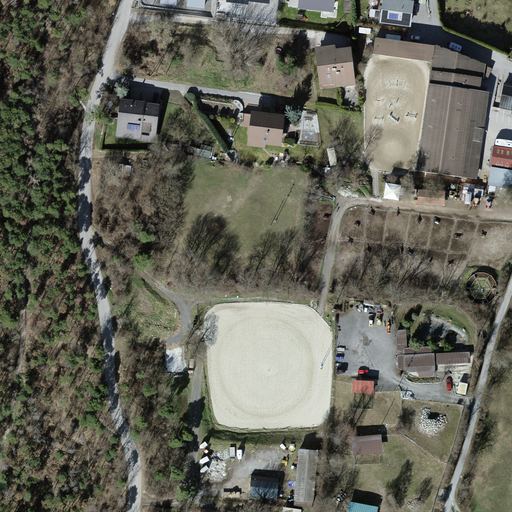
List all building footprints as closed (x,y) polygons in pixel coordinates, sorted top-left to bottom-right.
[(155,0),(155,4),(199,10),(200,0),(155,0)] [(293,0),(293,9),(333,13),(334,0),(293,0)] [(385,0),(383,0),(381,21),(409,25),(411,3),(385,0)] [(427,46),(371,38),(369,53),(372,53),(425,60),(427,46)] [(486,64),(435,45),(433,62),(418,171),(478,180),(489,92),(480,89),(486,64)] [(335,51),(334,46),(315,48),(319,85),(338,83),(335,51)] [(335,51),(338,83),(353,81),(350,49),(335,51)] [(511,87),(506,86),(502,109),(511,110),(511,87)] [(118,133),(152,136),(154,107),(121,104),(118,133)] [(282,116),(254,114),(252,140),(281,142),(282,116)] [(511,150),(492,147),(489,167),(511,170),(511,150)] [(417,194),(417,203),(442,204),(442,195),(417,194)] [(432,353),(431,348),(407,349),(406,331),(397,331),(398,374),(432,373),(432,364),(432,353)] [(469,352),(432,353),(432,364),(470,363),(469,352)] [(353,381),(353,391),(372,392),(372,381),(353,381)] [(459,382),(458,392),(465,393),(467,383),(459,382)] [(350,438),(352,454),(382,450),(380,434),(350,438)] [(315,453),(299,452),(295,503),(311,505),(315,453)] [(279,495),(279,475),(251,474),(251,495),(279,495)] [(349,503),(347,511),(375,511),(376,507),(349,503)]
